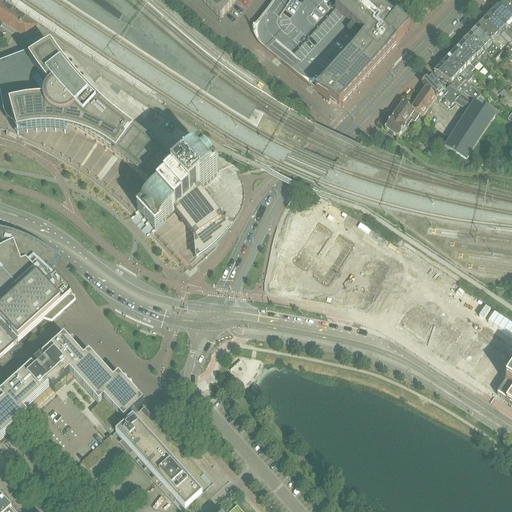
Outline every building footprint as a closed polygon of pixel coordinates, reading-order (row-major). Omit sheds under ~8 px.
[(0,0),(0,21),(27,39),(37,25),(38,23),(40,19),(33,13),(19,4),(12,0),(0,0)] [(252,124),(256,117),(260,111),(238,96),(205,72),(181,52),(158,32),(120,0),(119,0),(61,0),(125,42),(221,105),(236,114),(252,124)] [(198,0),(199,0),(219,20),(231,7),(237,0),(198,0)] [(407,34),(389,18),(391,16),(386,11),(375,0),(273,0),(271,3),(268,7),(266,11),(260,18),(251,28),(252,29),(252,31),(252,32),(253,34),(254,36),(255,38),(255,39),(256,40),(257,41),(258,42),(259,43),(261,45),(266,50),(292,71),(311,86),(329,101),(334,97),(342,105),(407,34)] [(511,0),(505,0),(500,5),(511,16),(511,0)] [(511,19),(499,7),(491,15),(511,34),(511,28),(508,25),(511,21),(511,19)] [(511,34),(491,15),(484,22),(509,47),(511,43),(511,34)] [(511,54),(511,49),(509,47),(484,22),(477,30),(502,55),(507,60),(511,54)] [(477,30),(469,38),(487,55),(494,62),(502,55),(477,30)] [(469,38),(461,46),(477,61),(477,62),(477,61),(482,56),(484,58),(487,55),(469,38)] [(1,75),(1,76),(1,77),(2,80),(2,82),(3,85),(4,87),(4,90),(5,93),(4,93),(6,98),(6,99),(7,101),(7,103),(7,105),(8,107),(8,108),(8,109),(8,110),(8,111),(9,111),(9,112),(9,113),(10,114),(11,115),(11,116),(12,117),(17,136),(18,136),(26,134),(33,133),(41,132),(49,132),(58,133),(66,134),(66,132),(65,132),(66,126),(68,127),(78,132),(87,138),(97,144),(107,151),(115,157),(134,133),(133,132),(128,129),(124,126),(123,125),(120,123),(116,120),(112,118),(108,115),(104,112),(102,111),(104,109),(103,108),(99,105),(96,102),(93,99),(92,98),(89,95),(86,92),(83,88),(77,82),(70,74),(63,65),(58,57),(57,57),(59,55),(53,46),(51,48),(50,45),(44,47),(33,52),(25,56),(25,55),(17,58),(17,59),(16,59),(16,60),(15,61),(15,62),(15,63),(16,63),(17,65),(4,71),(3,71),(2,72),(2,73),(1,73),(1,74),(1,75)] [(461,46),(452,55),(471,73),(474,70),(480,64),(477,61),(477,62),(477,61),(461,46)] [(452,55),(445,63),(444,64),(458,78),(460,76),(467,83),(474,76),(471,73),(452,55)] [(434,74),(450,86),(475,102),(479,105),(478,107),(481,104),(481,103),(485,99),(481,96),(467,83),(460,76),(458,78),(444,64),(434,74)] [(422,86),(425,90),(436,100),(439,103),(444,98),(451,106),(454,103),(462,96),(449,88),(445,92),(431,77),(422,86)] [(423,119),(436,100),(425,90),(411,110),(411,111),(423,119)] [(500,101),(505,106),(511,98),(511,97),(508,93),(500,101)] [(474,104),(462,96),(454,103),(468,112),(450,140),(436,131),(428,143),(429,143),(435,147),(436,147),(437,148),(439,144),(445,147),(466,161),(469,164),(470,164),(473,160),(469,157),(495,118),(478,107),(474,104)] [(485,106),(481,104),(478,107),(495,118),(499,113),(486,104),(485,106)] [(414,123),(419,117),(423,119),(411,111),(411,110),(403,105),(393,119),(406,127),(407,128),(412,122),(414,123)] [(385,130),(398,139),(400,141),(408,129),(406,127),(393,119),(385,130)] [(134,133),(115,157),(125,165),(134,172),(142,180),(150,187),(157,194),(137,212),(138,213),(144,219),(145,221),(147,223),(148,224),(154,230),(155,232),(156,231),(176,215),(182,222),(189,231),(195,240),(194,240),(196,261),(199,259),(203,256),(206,253),(210,250),(213,248),(215,245),(219,242),(221,240),(224,236),(227,233),(229,230),(232,227),(233,225),(220,222),(198,194),(213,179),(218,175),(199,156),(180,173),(171,164),(165,159),(153,149),(142,140),(134,133)] [(432,152),(435,147),(429,143),(426,147),(432,152)] [(325,212),(322,215),(330,220),(332,217),(325,212)] [(296,255),(284,285),(319,292),(322,286),(331,291),(330,292),(331,293),(332,292),(340,298),(341,299),(341,298),(342,299),(342,298),(344,295),(362,307),(361,308),(362,308),(363,308),(364,307),(363,307),(371,296),(381,303),(385,296),(411,313),(410,315),(409,314),(402,323),(399,328),(400,329),(405,332),(404,334),(406,336),(407,334),(418,341),(417,343),(419,344),(420,342),(431,350),(430,351),(432,353),(433,351),(444,358),(443,360),(445,361),(446,359),(462,334),(414,302),(416,300),(382,278),(385,274),(386,274),(386,273),(387,271),(388,271),(388,270),(388,269),(387,269),(386,269),(378,264),(378,263),(377,262),(377,263),(369,257),(368,256),(367,257),(367,256),(366,257),(367,257),(365,260),(357,254),(356,253),(356,254),(347,248),(350,244),(306,215),(292,252),(296,255)] [(0,365),(3,368),(12,360),(9,354),(16,351),(15,348),(43,322),(51,324),(75,302),(73,299),(67,291),(64,287),(57,280),(51,274),(48,272),(59,265),(54,262),(50,258),(45,255),(40,252),(35,249),(30,247),(25,244),(20,242),(15,240),(9,239),(4,237),(0,236),(0,365)] [(110,434),(123,423),(126,420),(141,407),(143,405),(138,398),(137,399),(118,378),(116,380),(113,383),(89,356),(86,358),(83,361),(64,340),(43,359),(46,361),(43,364),(41,361),(35,366),(38,369),(36,371),(33,368),(0,398),(2,401),(4,403),(0,407),(0,441),(17,426),(26,417),(27,416),(23,411),(49,387),(55,395),(74,378),(99,405),(90,412),(110,434)] [(457,366),(456,369),(458,370),(459,368),(470,375),(469,377),(471,379),(472,377),(483,384),(482,386),(484,387),(485,385),(496,392),(495,394),(496,395),(511,370),(511,366),(474,342),(458,366),(457,366)] [(511,370),(496,395),(498,396),(507,402),(511,405),(511,370)] [(60,399),(65,404),(74,395),(75,396),(82,390),(77,384),(60,399)] [(186,405),(187,406),(193,413),(198,409),(190,401),(186,405)] [(184,511),(214,485),(204,474),(203,475),(213,485),(208,490),(199,480),(201,478),(200,477),(201,477),(201,476),(201,475),(202,474),(202,473),(201,473),(201,472),(200,471),(199,471),(199,470),(198,470),(197,470),(196,471),(195,471),(187,462),(184,465),(138,415),(144,410),(161,428),(144,409),(113,437),(119,444),(152,482),(155,485),(166,497),(179,511),(184,511)] [(109,453),(102,444),(82,463),(89,471),(109,453)] [(0,511),(10,511),(0,500),(0,511)]
